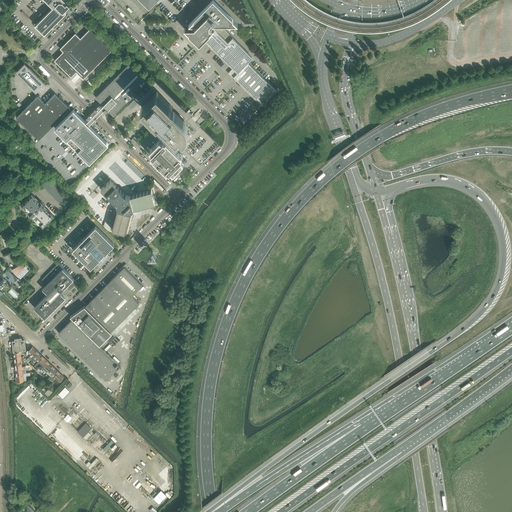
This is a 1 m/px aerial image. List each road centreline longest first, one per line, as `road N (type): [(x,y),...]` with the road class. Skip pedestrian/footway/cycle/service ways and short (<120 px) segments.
road 1 (motorway): [(511,90),(450,105),(381,137),(323,178),(272,234),(234,300),(213,366),(205,441),(212,511)]
road 2 (motorway): [(376,192),(434,178),(481,196),(504,250),(495,293),(450,339),(207,511)]
road 3 (secondary): [(355,183),(395,339),(423,511)]
road 4 (trunk): [(441,511),(407,305),(376,192)]
road 5 (motorway): [(281,511),(511,350)]
road 6 (unclassified): [(179,198),(39,58),(92,0)]
road 7 (unclassified): [(179,198),(228,146),(229,133),(100,0)]
road 8 (unclassified): [(36,342),(179,198)]
road 9 (motorway): [(511,325),(362,427)]
road 10 (motorway): [(362,427),(219,511)]
road 11 (motorway): [(511,153),(460,155),(385,176),(366,160)]
road 12 (motorway): [(395,451),(511,367)]
road 13 (motorway): [(362,427),(248,511)]
road 14 (secondary): [(322,58),(323,94),(355,183)]
road 15 (secondary): [(366,160),(343,92),(348,43)]
road 16 (secondary): [(348,43),(388,40),(458,0)]
